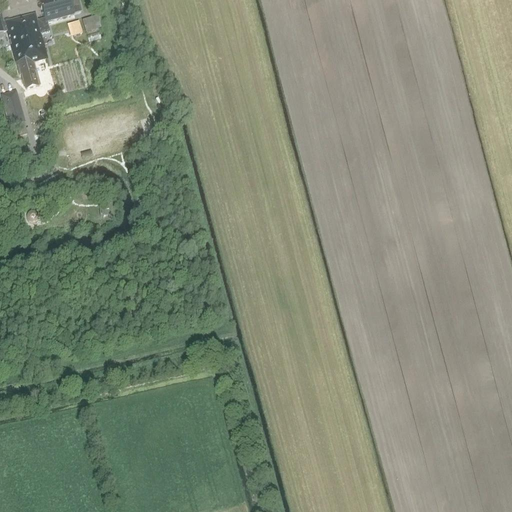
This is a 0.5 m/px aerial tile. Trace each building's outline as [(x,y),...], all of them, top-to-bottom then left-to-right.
[(47,23),(75,16),(80,14),(76,0),(38,0),(44,19),(42,19),(35,21),(34,17),(24,20),(24,18),(2,24),(0,18),(0,40),(5,39),(3,33),(5,33),(6,32),(19,76),(21,75),(26,91),(40,86),(34,63),(48,60),(41,34),(50,32),(47,23)] [(91,19),(82,22),(86,34),(95,31),(91,19)] [(79,23),(69,25),(73,38),(82,35),(79,23)] [(47,100),(40,112),(50,118),(57,106),(47,100)] [(14,139),(28,135),(24,124),(11,128),(14,139)] [(108,205),(99,206),(100,216),(109,215),(108,205)]
